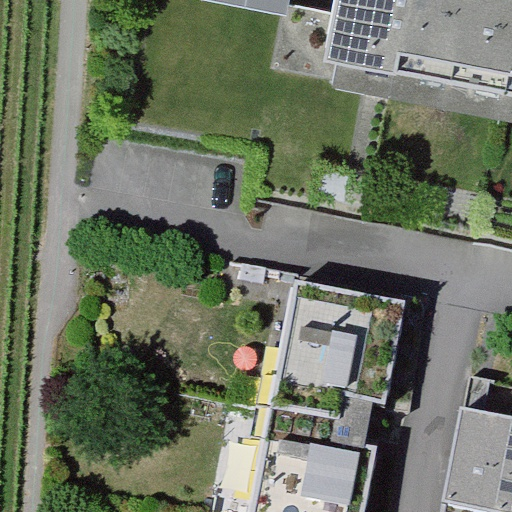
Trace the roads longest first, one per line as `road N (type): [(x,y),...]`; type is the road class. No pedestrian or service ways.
road 1 (track): [(39,511),(68,216)]
road 2 (residential): [(397,511),(442,276)]
road 3 (track): [(68,216),(80,0)]
